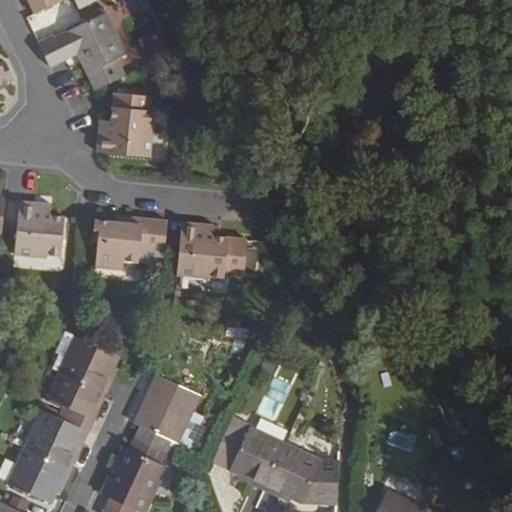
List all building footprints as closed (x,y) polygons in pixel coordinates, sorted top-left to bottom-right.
[(28,0),(34,12),(60,0),(28,0)] [(71,0),(75,10),(100,0),(71,0)] [(51,34),(36,41),(48,66),(64,59),(78,52),(96,88),(126,74),(117,57),(127,52),(106,10),(52,36),(51,34)] [(0,82),(11,77),(3,60),(0,61),(0,82)] [(102,120),(98,149),(151,154),(154,123),(150,123),(151,108),(148,108),(149,95),(114,92),(111,121),(102,120)] [(50,214),(51,208),(52,203),(18,199),(13,254),(46,257),(47,253),(59,254),(64,215),(50,214)] [(164,264),(166,249),(168,220),(111,213),(110,220),(94,218),(91,235),(96,236),(92,265),(119,268),(121,258),(136,260),(164,264)] [(210,234),(212,224),(182,221),(179,251),(180,251),(178,274),(208,277),(208,273),(223,276),(224,268),(246,271),(247,256),(249,238),(210,234)] [(261,257),(247,256),(246,271),(245,281),(259,282),(261,257)] [(80,337),(63,372),(103,391),(108,394),(114,381),(109,379),(121,356),(80,337)] [(66,406),(61,416),(91,430),(96,419),(92,417),(103,391),(63,372),(51,398),(66,406)] [(139,437),(167,451),(173,438),(179,441),(194,410),(202,393),(161,374),(139,422),(145,425),(139,437)] [(277,422),(291,384),(273,378),(259,416),(277,422)] [(40,422),(28,448),(68,467),(80,441),(85,442),(91,430),(61,416),(46,409),(40,422)] [(194,410),(179,441),(192,447),(207,417),(194,410)] [(268,492),(290,446),(238,422),(219,462),(259,480),(256,486),(268,492)] [(162,463),(167,451),(139,437),(133,449),(128,446),(106,494),(114,498),(107,511),(136,511),(138,509),(143,511),(146,511),(168,466),(162,463)] [(338,505),(340,465),(325,463),(290,446),(268,492),(281,498),(284,493),(305,503),(338,505)] [(68,467),(28,448),(11,484),(51,503),(61,481),(65,483),(72,469),(68,467)] [(425,511),(426,511),(390,494),(381,511),(425,511)] [(21,511),(0,501),(0,511),(21,511)]
